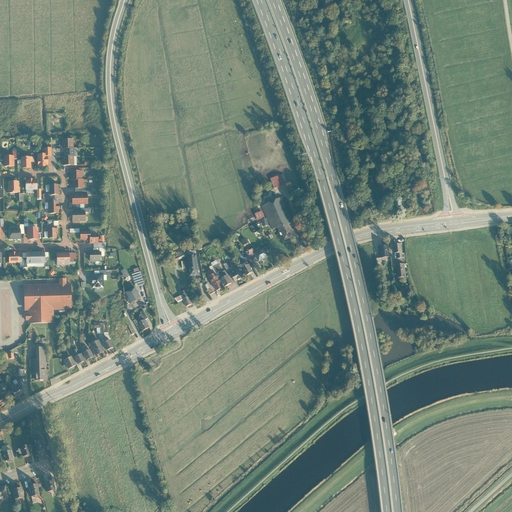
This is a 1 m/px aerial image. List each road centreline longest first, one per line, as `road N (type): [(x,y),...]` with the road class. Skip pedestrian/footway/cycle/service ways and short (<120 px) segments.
road 1 (motorway): [(262,0),(340,246),(388,511)]
road 2 (motorway): [(398,511),(361,286),(273,0)]
road 3 (motorway): [(161,303),(112,112),(111,50),(126,0)]
road 4 (tertiary): [(448,223),(353,238),(200,318)]
road 5 (residential): [(0,175),(62,174),(64,245),(0,247)]
road 6 (motorway): [(447,191),(407,0)]
road 7 (tertiary): [(165,337),(0,421)]
